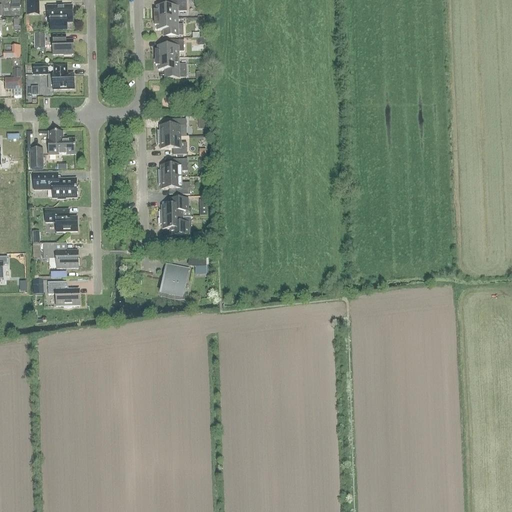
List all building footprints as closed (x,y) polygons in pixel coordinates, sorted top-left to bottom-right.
[(19,0),(11,0),(11,10),(20,10),(19,0)] [(154,13),(154,20),(177,19),(177,13),(186,12),(186,2),(186,1),(169,2),(169,8),(156,8),(157,12),(154,13)] [(38,2),(26,2),(27,16),(39,16),(38,2)] [(48,24),(50,24),(50,31),(66,30),(66,23),(72,23),(72,7),(48,8),(48,16),(50,15),(50,23),(48,23),(48,24)] [(157,31),(163,31),(163,37),(183,37),(183,36),(183,26),(177,26),(177,19),(154,20),(154,27),(157,27),(157,31)] [(44,35),(34,35),(34,49),(45,49),(44,35)] [(52,42),(53,56),(63,56),(63,57),(72,57),(72,56),(73,56),(72,41),(64,42),(64,40),(65,40),(65,36),(53,37),(53,42),(52,42)] [(155,60),(178,59),(178,53),(183,53),(183,42),(183,41),(170,42),(170,48),(157,48),(158,52),(155,53),(155,60)] [(178,66),(178,59),(155,60),(155,67),(158,67),(158,71),(164,71),(164,79),(171,79),(186,79),(186,78),(186,66),(178,66)] [(53,76),(53,91),(74,90),(73,75),(66,75),(66,72),(67,72),(67,65),(53,66),(53,76)] [(47,76),(47,66),(33,66),(33,76),(47,76)] [(21,79),(5,80),(5,90),(21,90),(21,79)] [(158,132),(157,132),(157,139),(180,138),(186,137),(186,132),(186,127),(185,127),(185,121),(186,121),(172,121),(172,127),(159,128),(160,132),(158,132)] [(63,133),(49,134),(49,141),(48,141),(48,156),(75,156),(75,140),(63,140),(63,133)] [(13,144),(13,153),(23,153),(23,137),(7,137),(7,144),(13,144)] [(180,144),(180,138),(157,139),(157,147),(158,146),(160,146),(160,150),(173,150),(173,156),(187,156),(186,156),(186,150),(187,150),(186,144),(180,144)] [(42,150),(30,150),(30,170),(43,170),(42,150)] [(158,172),(158,179),(181,178),(181,173),(187,172),(187,167),(186,167),(186,161),(187,161),(173,161),(173,167),(160,168),(161,172),(159,172),(158,172)] [(65,198),(76,198),(76,195),(77,195),(78,195),(78,189),(77,189),(76,190),(76,181),(57,182),(57,174),(33,175),(34,192),(34,190),(51,190),(52,191),(52,199),(57,199),(58,200),(64,199),(65,198)] [(181,184),(181,178),(158,179),(158,186),(159,186),(161,186),(161,190),(174,190),(174,196),(190,196),(189,196),(189,190),(190,190),(189,184),(181,184)] [(160,212),(159,212),(159,219),(182,218),(191,218),(191,210),(188,210),(188,207),(187,201),(188,201),(174,201),(174,207),(161,208),(162,212),(160,212)] [(59,211),(45,212),(45,224),(56,224),(56,233),(77,233),(77,218),(59,219),(59,211)] [(182,218),(159,219),(159,226),(160,226),(162,226),(162,230),(175,230),(175,236),(191,236),(190,236),(190,230),(191,230),(190,224),(182,224),(182,218)] [(43,260),(49,259),(49,270),(78,269),(78,252),(61,252),(61,245),(43,245),(43,260)] [(194,267),(206,267),(206,259),(189,259),(187,267),(194,268),(194,267)] [(161,292),(182,296),(183,293),(187,271),(180,269),(179,276),(165,273),(162,288),(161,292)] [(72,307),(79,307),(79,291),(64,291),(63,283),(47,284),(48,296),(56,296),(56,307),(63,307),(63,309),(68,310),(72,308),(72,307)]
